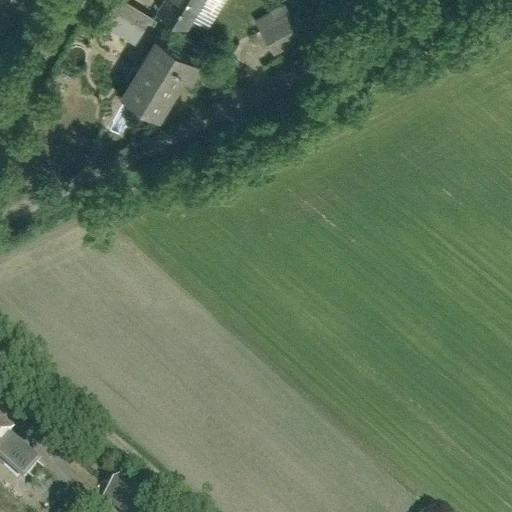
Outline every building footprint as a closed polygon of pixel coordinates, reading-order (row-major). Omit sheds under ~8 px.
[(185,33),(203,0),(162,0),(154,16),(185,33)] [(285,5),(255,21),(274,57),(310,37),(296,12),(290,15),(285,5)] [(194,63),(155,40),(120,98),(159,121),(194,63)] [(0,463),(24,484),(41,465),(0,430),(0,463)] [(123,479),(102,503),(112,511),(149,511),(155,506),(123,479)]
